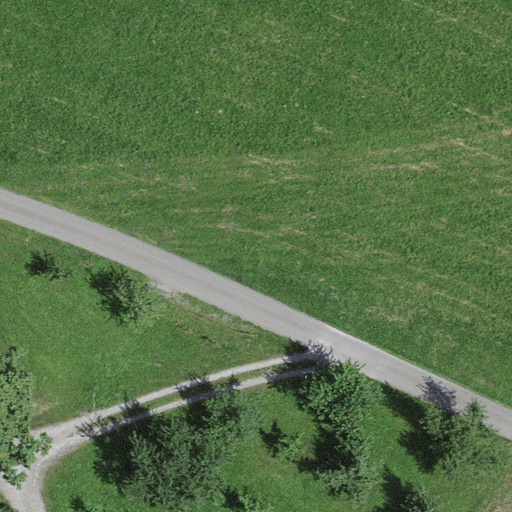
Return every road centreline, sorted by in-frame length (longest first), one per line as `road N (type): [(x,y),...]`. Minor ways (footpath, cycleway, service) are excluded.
road 1 (unclassified): [(511,419),(200,281),(0,204)]
road 2 (track): [(30,511),(16,452),(217,381),(349,346)]
